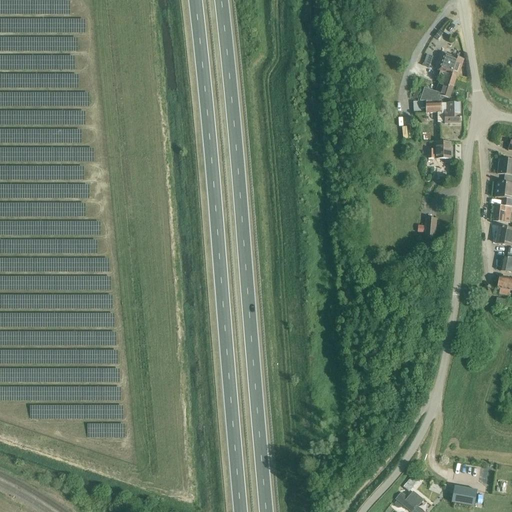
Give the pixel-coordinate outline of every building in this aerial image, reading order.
[(393,27),(396,25),(394,22),(384,30),(387,35),(394,29),(393,27)] [(444,53),(438,72),(441,73),(442,72),(457,77),(463,60),(444,53)] [(433,56),(427,54),(423,63),(430,65),(433,56)] [(440,80),(439,83),(453,88),(457,78),(457,77),(442,72),(441,73),(438,72),(437,71),(435,78),(440,80)] [(420,100),(426,101),(426,100),(441,101),(441,102),(448,102),(453,88),(439,83),(435,94),(424,91),(423,94),(418,92),(415,98),(420,100)] [(426,101),(426,114),(437,114),(441,114),(440,102),(441,102),(441,101),(426,100),(426,101)] [(438,123),(444,123),(444,125),(461,124),(460,102),(448,102),(441,102),(440,102),(441,114),(437,114),(438,123)] [(405,138),(416,138),(415,128),(405,128),(405,138)] [(451,143),(435,143),(435,150),(428,149),(428,160),(450,160),(451,143)] [(511,161),(499,160),(498,174),(498,175),(508,176),(507,182),(511,182),(511,161)] [(503,199),(502,207),(511,208),(511,184),(497,183),(495,198),(503,199)] [(495,206),(493,222),(509,224),(509,223),(511,223),(511,214),(511,215),(511,208),(502,207),(495,206)] [(426,217),(424,239),(432,240),(434,218),(426,217)] [(511,230),(499,228),(496,244),(511,247),(511,245),(511,230)] [(500,272),(511,274),(511,259),(503,258),(500,272)] [(511,280),(499,278),(497,289),(500,289),(499,295),(509,297),(510,291),(511,291),(511,280)] [(496,309),(511,311),(511,302),(498,300),(496,309)] [(408,493),(419,480),(413,475),(402,488),(408,493)] [(499,481),(498,491),(509,493),(510,482),(499,481)] [(477,491),(454,487),(451,503),(474,507),(477,491)] [(403,506),(409,511),(420,511),(421,511),(417,508),(423,501),(413,492),(408,499),(401,493),(396,500),(397,502),(395,504),(396,506),(399,509),(401,508),(403,506)]
